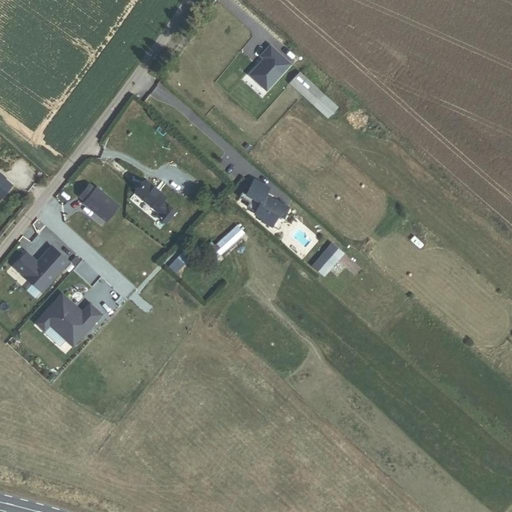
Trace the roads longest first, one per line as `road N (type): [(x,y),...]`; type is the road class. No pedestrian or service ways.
road 1 (tertiary): [(192,0),(36,205)]
road 2 (residential): [(36,205),(128,290)]
